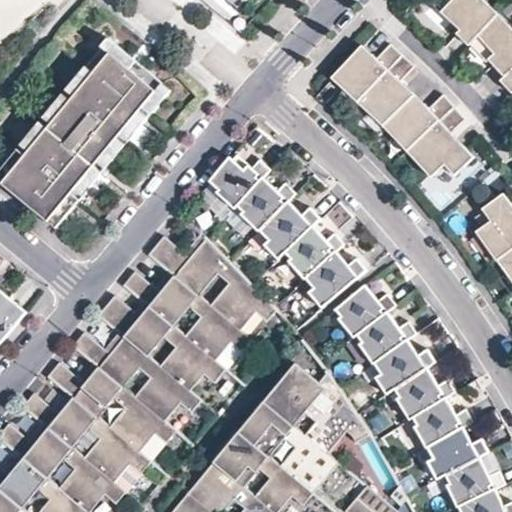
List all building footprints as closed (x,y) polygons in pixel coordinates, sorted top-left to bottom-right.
[(229,0),(240,8),(246,0),(229,0)] [(502,12),(489,0),(434,0),(462,26),(459,30),(473,43),(502,12)] [(511,71),(511,22),(502,12),(473,43),(488,59),(491,57),(508,75),(511,71)] [(0,181),(4,185),(118,47),(111,40),(0,173),(0,181)] [(374,60),(360,48),(334,78),(360,101),(404,55),(390,42),(374,60)] [(141,112),(164,85),(118,47),(4,185),(49,222),(72,194),(80,201),(103,173),(109,165),(102,159),(117,141),(125,147),(148,119),(141,112)] [(414,65),(404,55),(360,101),(384,122),(386,125),(415,97),(399,82),(414,65)] [(141,112),(148,119),(171,91),(164,85),(141,112)] [(428,110),(415,97),(386,125),(410,150),(456,107),(452,103),(445,95),(428,110)] [(466,118),(456,107),(410,150),(433,175),(443,165),(456,173),(476,154),(465,143),(461,146),(449,133),(466,118)] [(102,159),(109,165),(125,147),(117,141),(102,159)] [(239,159),(213,188),(220,194),(218,197),(236,213),(239,210),(245,216),(242,218),(261,234),(271,244),(266,249),(281,263),(288,256),(293,262),(291,264),(308,282),(309,281),(317,291),(312,295),(324,310),(370,272),(359,260),(351,267),(339,253),(347,246),(337,235),(328,243),(315,229),(323,222),(312,210),(304,218),(290,204),(298,197),(287,186),(279,194),(265,181),(272,174),(261,164),(254,172),(239,159)] [(511,200),(505,190),(483,206),(492,218),(477,229),(497,257),(500,260),(511,250),(511,208),(511,207),(511,205),(511,200)] [(49,222),(57,229),(80,201),(72,194),(49,222)] [(203,234),(188,252),(167,235),(151,255),(171,272),(236,326),(251,309),(262,318),(274,303),(226,254),(203,234)] [(511,276),(511,250),(500,260),(511,276)] [(171,272),(158,287),(138,270),(125,285),(146,303),(211,356),(225,340),(237,349),(248,336),(236,326),(171,272)] [(369,287),(339,312),(344,318),(341,320),(356,340),(359,337),(364,344),(361,346),(377,365),(384,376),(378,379),(389,396),(398,391),(402,398),(399,400),(413,421),(416,419),(420,426),(417,428),(430,449),(431,449),(438,460),(431,463),(442,481),(450,476),(454,484),(451,486),(463,507),(464,506),(466,511),(511,511),(511,504),(506,507),(498,490),(508,485),(501,472),(491,476),(481,459),(491,454),(484,439),(474,445),(465,429),(475,423),(467,410),(458,416),(448,400),(457,394),(449,381),(440,387),(429,370),(438,364),(430,351),(420,358),(410,342),(419,336),(410,324),(401,330),(390,315),(399,308),(390,296),(381,303),(369,287)] [(0,346),(28,312),(3,291),(0,294),(0,346)] [(146,303),(138,312),(117,295),(100,315),(121,333),(186,387),(201,370),(212,379),(223,366),(211,356),(146,303)] [(121,333),(108,348),(87,331),(75,346),(96,363),(160,417),(176,399),(187,408),(197,396),(186,387),(121,333)] [(96,363),(82,379),(62,362),(50,376),(70,393),(135,448),(150,430),(162,440),(173,427),(160,417),(96,363)] [(328,453),(342,436),(353,445),(368,426),(351,401),(324,364),(308,384),(284,364),(258,395),(328,453)] [(70,393),(57,409),(37,392),(24,407),(45,424),(110,478),(125,461),(136,470),(147,457),(135,448),(70,393)] [(328,453),(258,395),(233,426),(303,484),(317,466),(328,475),(339,463),(328,453)] [(45,424),(32,440),(11,423),(0,435),(0,437),(20,455),(85,508),(99,491),(111,501),(122,488),(110,478),(45,424)] [(303,484),(233,426),(208,456),(274,511),(296,511),(313,493),(303,484)] [(7,470),(0,464),(0,489),(27,511),(89,511),(85,508),(20,455),(7,470)] [(274,511),(208,456),(182,486),(212,511),(274,511)] [(122,488),(136,470),(125,461),(110,478),(122,488)] [(212,511),(182,486),(161,511),(212,511)] [(401,511),(371,487),(361,500),(374,511),(401,511)] [(0,511),(27,511),(0,489),(0,511)] [(374,511),(361,500),(350,511),(374,511)]
